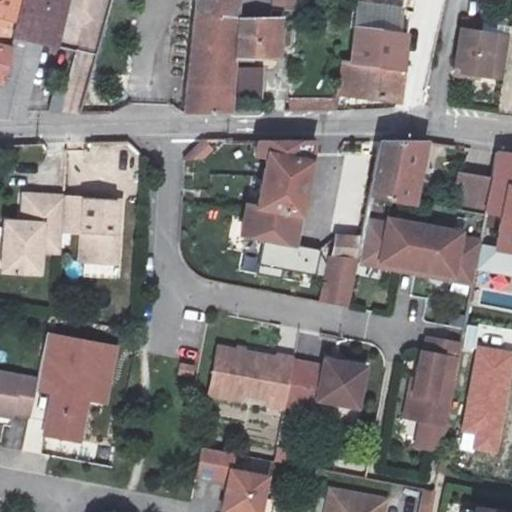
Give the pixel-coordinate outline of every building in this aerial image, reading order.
[(0,0),(0,15),(15,22),(20,0),(0,0)] [(20,0),(15,22),(12,32),(27,36),(30,29),(51,36),(56,12),(63,13),(65,0),(20,0)] [(195,0),(183,114),(230,114),(234,58),(236,21),(237,0),(195,0)] [(237,0),(236,21),(262,21),(262,0),(237,0)] [(298,0),(272,0),(271,16),(297,19),(298,0)] [(353,30),(398,36),(401,11),(370,6),(358,5),(356,4),(353,30)] [(0,45),(8,48),(12,32),(15,22),(0,15),(0,45)] [(262,21),(236,21),(234,58),(256,59),(269,59),(271,21),(262,21)] [(454,74),(502,82),(508,41),(476,37),(476,27),(460,25),(454,74)] [(12,32),(8,48),(2,71),(0,79),(0,115),(19,117),(20,114),(37,43),(49,46),(51,36),(30,29),(27,36),(12,32)] [(399,104),(407,37),(398,36),(353,30),(349,63),(346,62),(340,61),(336,95),(399,104)] [(0,70),(2,71),(8,48),(0,45),(0,70)] [(256,59),(234,58),(230,114),(252,114),(256,59)] [(69,80),(68,86),(59,114),(78,114),(87,85),(69,80)] [(47,115),(59,114),(68,86),(56,83),(47,115)] [(335,112),(336,97),(289,97),(288,113),(335,112)] [(258,207),(300,214),(315,143),(259,143),(257,155),(268,158),(258,207)] [(371,194),(407,201),(408,197),(418,143),(381,144),(371,194)] [(511,155),(497,153),(493,176),(486,211),(501,215),(495,250),(511,253),(511,155)] [(486,211),(493,176),(456,169),(450,205),(486,211)] [(111,258),(120,258),(120,193),(21,191),(20,219),(1,218),(0,239),(0,273),(43,274),(42,256),(62,256),(64,229),(84,230),(83,257),(94,258),(93,265),(111,266),(111,258)] [(294,244),(300,214),(258,207),(248,205),(242,234),(294,244)] [(387,222),(366,218),(362,238),(359,255),(358,259),(379,263),(380,259),(417,265),(424,224),(388,217),(387,222)] [(461,230),(424,224),(417,265),(453,272),(452,277),(474,281),(475,270),(481,239),(460,235),(461,230)] [(357,263),(330,258),(321,304),(349,309),(357,263)] [(48,337),(39,383),(58,387),(56,395),(48,438),(82,444),(90,402),(94,381),(111,384),(117,350),(48,337)] [(462,344),(429,338),(427,353),(422,351),(415,394),(421,396),(427,403),(424,420),(447,424),(462,344)] [(463,429),(479,432),(476,448),(495,452),(511,361),(511,354),(479,348),(463,429)] [(285,408),(294,361),(278,357),(277,360),(217,349),(209,391),(268,402),(267,408),(284,412),(285,408)] [(294,361),(285,408),(316,414),(318,403),(357,411),(366,367),(325,359),(324,366),(294,361)] [(179,375),(193,378),(195,368),(180,366),(179,375)] [(38,392),(39,383),(0,375),(0,417),(15,420),(16,416),(32,419),(38,392)] [(94,381),(90,402),(107,405),(111,384),(94,381)] [(38,392),(56,395),(58,387),(39,383),(38,392)] [(411,418),(424,420),(427,403),(421,396),(415,394),(411,418)] [(233,470),(236,453),(202,447),(197,475),(228,481),(223,511),(225,511),(260,511),(267,476),(233,470)] [(382,511),(385,499),(333,489),(328,511),(382,511)]
